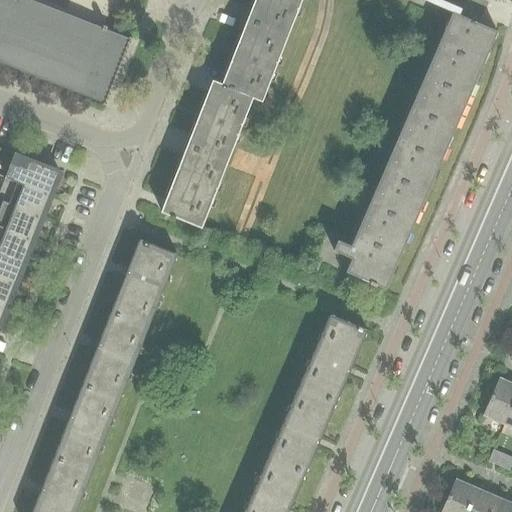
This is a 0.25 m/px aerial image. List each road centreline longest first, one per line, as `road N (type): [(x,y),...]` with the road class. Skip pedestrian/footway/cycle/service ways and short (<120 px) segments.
road 1 (secondary): [(357,511),(511,158)]
road 2 (residential): [(0,478),(130,155)]
road 3 (residential): [(191,5),(130,155)]
road 4 (residential): [(130,155),(0,103)]
